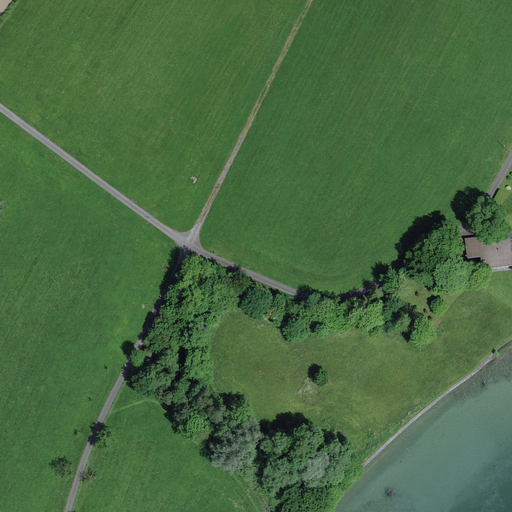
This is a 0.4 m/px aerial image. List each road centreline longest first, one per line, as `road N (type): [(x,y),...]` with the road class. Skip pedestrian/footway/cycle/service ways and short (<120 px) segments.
road 1 (unclassified): [(188,248),(304,294),(335,297),(434,252),(478,213),(511,155)]
road 2 (unclassified): [(69,511),(89,443),(188,248)]
road 3 (track): [(188,248),(313,0)]
road 4 (unclassified): [(0,107),(188,248)]
